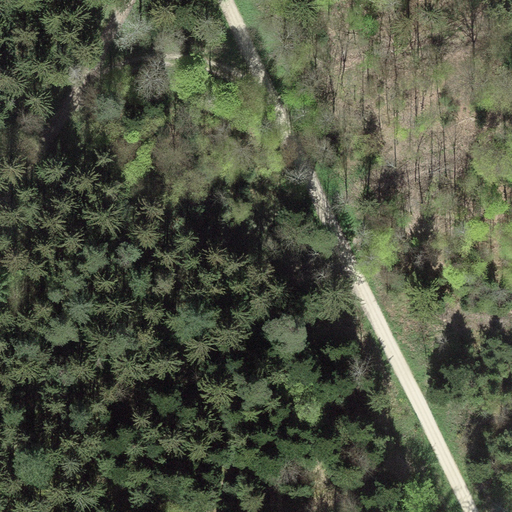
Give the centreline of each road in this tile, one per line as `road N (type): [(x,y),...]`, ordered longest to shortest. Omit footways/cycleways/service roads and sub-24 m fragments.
road 1 (track): [(467,511),(221,0)]
road 2 (track): [(265,99),(198,61),(144,59),(88,82)]
road 3 (track): [(0,210),(88,82)]
